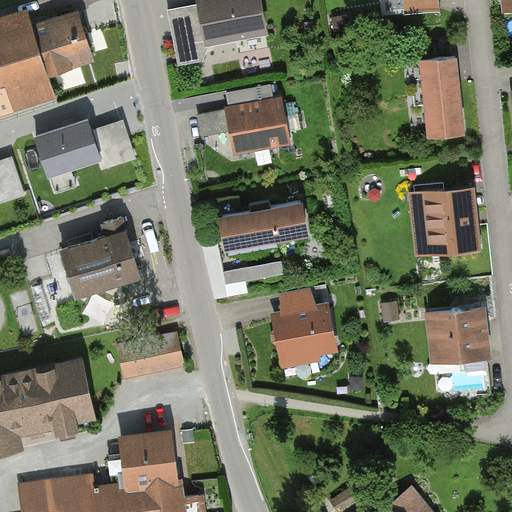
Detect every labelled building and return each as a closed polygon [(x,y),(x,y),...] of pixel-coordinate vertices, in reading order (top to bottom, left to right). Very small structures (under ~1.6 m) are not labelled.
[(266,0),(206,0),(201,1),(203,9),(171,15),(182,70),(214,63),(211,51),(274,38),(266,0)] [(0,121),(60,103),(53,81),(101,66),(84,13),(36,28),(32,13),(0,23),(0,66),(0,121)] [(472,140),(463,60),(424,64),(434,144),(472,140)] [(239,96),(275,92),(274,81),(238,85),(239,96)] [(230,111),(238,157),(295,147),(287,101),(230,111)] [(87,117),(37,133),(50,171),(99,155),(87,117)] [(124,117),(93,127),(106,166),(136,156),(124,117)] [(14,153),(0,157),(0,202),(27,194),(14,153)] [(489,256),(482,194),(411,202),(418,264),(489,256)] [(224,220),(231,256),(316,238),(309,203),(224,220)] [(64,248),(77,292),(140,273),(125,222),(108,227),(110,234),(64,248)] [(336,298),(275,309),(286,373),(347,363),(336,298)] [(493,312),(431,318),(436,365),(498,359),(493,312)] [(182,337),(119,349),(126,384),(189,371),(182,337)] [(91,362),(0,380),(0,449),(104,429),(91,362)] [(25,485),(28,511),(189,511),(179,431),(126,438),(132,487),(98,491),(96,477),(25,485)] [(334,497),(345,511),(366,511),(373,507),(354,482),(334,497)] [(432,511),(415,489),(385,511),(432,511)]
